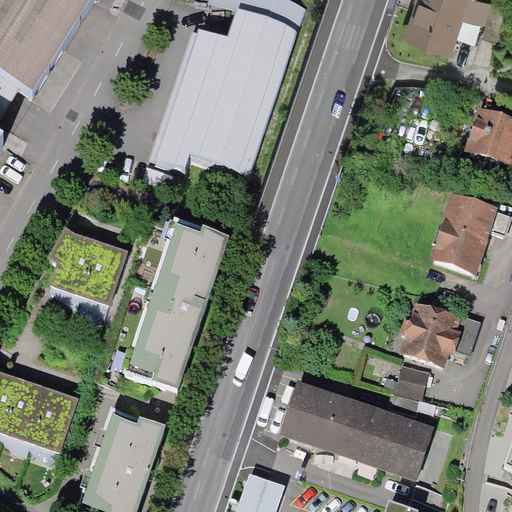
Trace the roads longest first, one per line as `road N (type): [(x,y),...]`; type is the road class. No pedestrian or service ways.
road 1 (primary): [(192,511),(363,0)]
road 2 (residential): [(142,0),(0,262)]
road 3 (residential): [(471,511),(490,404),(511,344)]
